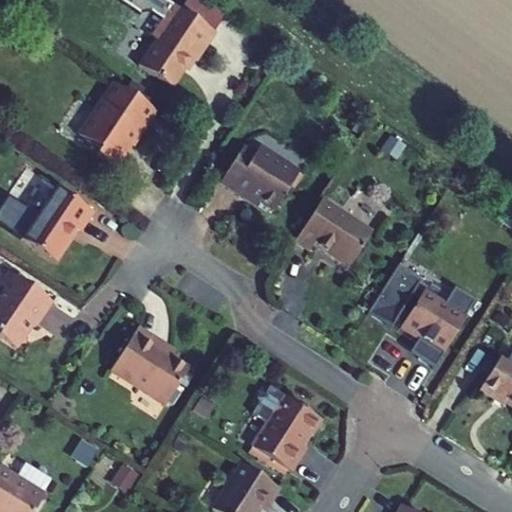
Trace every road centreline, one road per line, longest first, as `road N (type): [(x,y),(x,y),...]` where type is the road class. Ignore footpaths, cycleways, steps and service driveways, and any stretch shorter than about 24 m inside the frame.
road 1 (residential): [(384,427),(351,389),(251,324),(235,285),(158,240)]
road 2 (residential): [(511,508),(384,427)]
